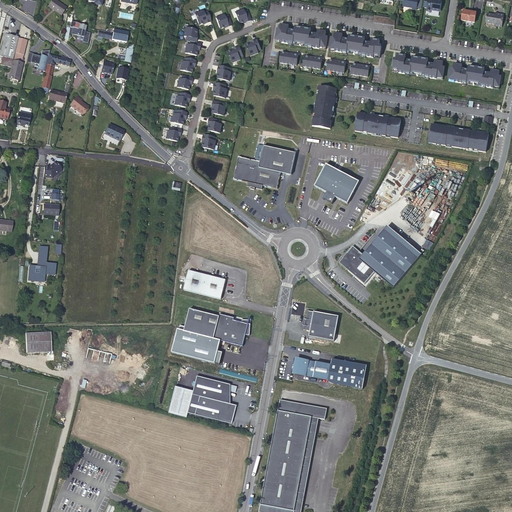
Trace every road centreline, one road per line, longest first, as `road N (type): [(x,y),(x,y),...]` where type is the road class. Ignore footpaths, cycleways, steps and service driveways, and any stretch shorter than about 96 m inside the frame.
road 1 (residential): [(511,59),(283,11),(211,49),(180,168)]
road 2 (unclassified): [(415,355),(492,192),(511,118)]
road 3 (residential): [(292,263),(244,511)]
road 4 (residential): [(180,168),(56,41),(0,3)]
road 5 (residential): [(0,142),(180,168)]
road 6 (unclassified): [(372,511),(415,355)]
